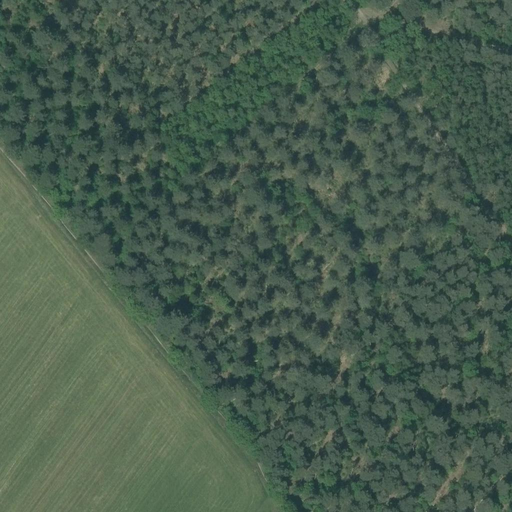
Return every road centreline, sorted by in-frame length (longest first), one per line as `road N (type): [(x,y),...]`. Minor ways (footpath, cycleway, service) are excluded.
road 1 (track): [(468,185),(365,20)]
road 2 (track): [(378,18),(511,57)]
